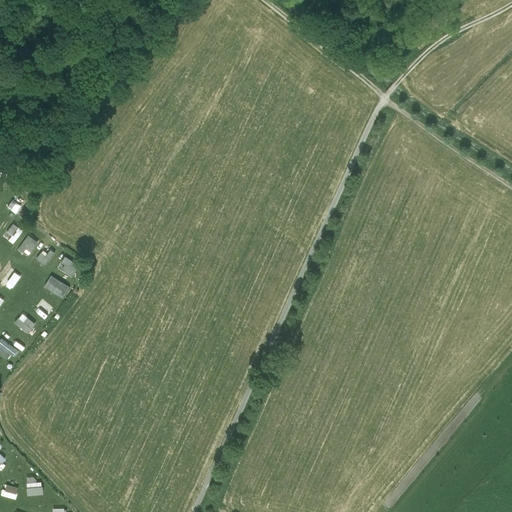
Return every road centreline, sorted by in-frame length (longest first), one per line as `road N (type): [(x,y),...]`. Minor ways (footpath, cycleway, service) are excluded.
road 1 (track): [(384,99),(194,511)]
road 2 (track): [(384,99),(434,46),(511,4)]
road 3 (track): [(384,99),(263,0)]
